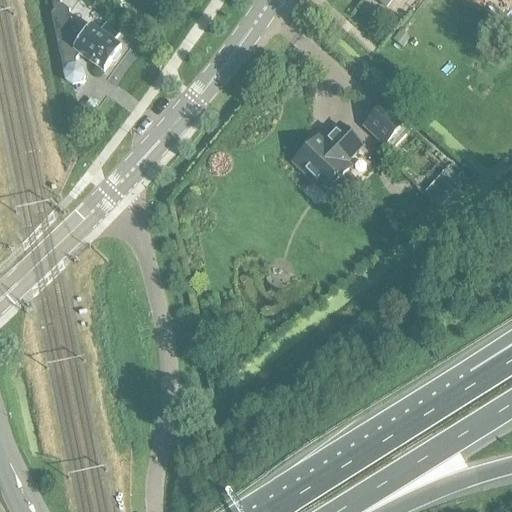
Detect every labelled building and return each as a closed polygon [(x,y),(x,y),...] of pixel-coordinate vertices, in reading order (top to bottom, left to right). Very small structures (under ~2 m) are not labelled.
[(83,40),(74,34),(69,11),(60,4),(63,0),(51,0),(54,12),(51,17),(65,82),(72,87),(81,85),(85,78),(84,70),(77,66),(75,62),(80,56),(103,73),(121,48),(115,44),(121,36),(106,25),(100,33),(92,27),(83,40)] [(373,0),(386,9),(392,0),(373,0)] [(365,126),(386,145),(405,125),(385,106),(365,126)] [(313,179),(313,184),(319,190),(324,190),(327,193),(330,190),(334,190),(340,184),(340,179),(349,170),(342,164),(360,145),(341,128),(323,146),(317,140),(295,162),(313,179)] [(438,180),(450,192),(460,182),(448,170),(438,180)]
